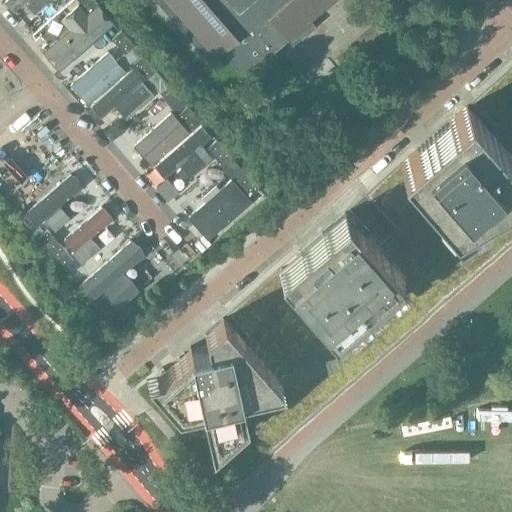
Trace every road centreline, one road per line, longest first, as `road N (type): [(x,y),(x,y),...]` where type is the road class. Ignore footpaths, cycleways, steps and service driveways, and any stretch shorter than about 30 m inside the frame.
road 1 (residential): [(83,403),(511,35)]
road 2 (residential): [(41,88),(166,233)]
road 3 (residential): [(0,370),(52,430),(53,511)]
road 4 (unclassified): [(83,403),(0,308)]
